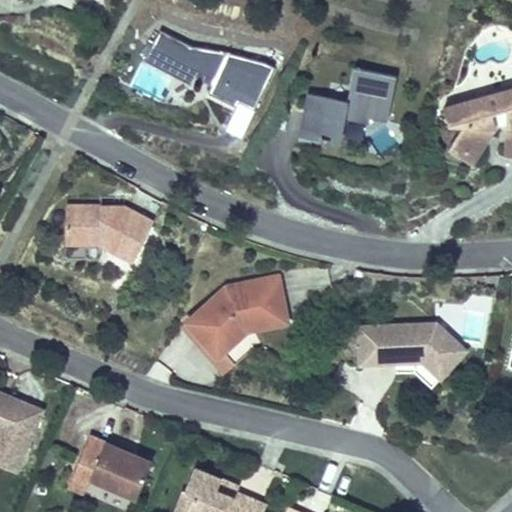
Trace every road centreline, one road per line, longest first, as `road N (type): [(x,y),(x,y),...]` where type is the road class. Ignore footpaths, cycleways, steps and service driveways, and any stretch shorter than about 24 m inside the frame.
road 1 (residential): [(0,91),(188,194),(299,237),(416,257),(511,254)]
road 2 (residential): [(0,335),(171,404),(366,446),(443,511)]
